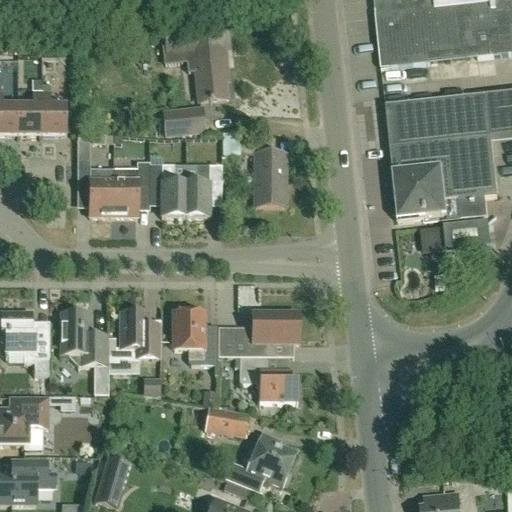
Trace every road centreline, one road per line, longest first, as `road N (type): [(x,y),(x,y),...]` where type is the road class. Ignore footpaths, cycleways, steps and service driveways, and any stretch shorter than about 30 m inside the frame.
road 1 (residential): [(348,261),(66,262),(21,234)]
road 2 (unclassified): [(348,261),(320,0)]
road 3 (unclassified): [(360,370),(478,344),(511,301)]
road 4 (unclassified): [(377,511),(360,370)]
